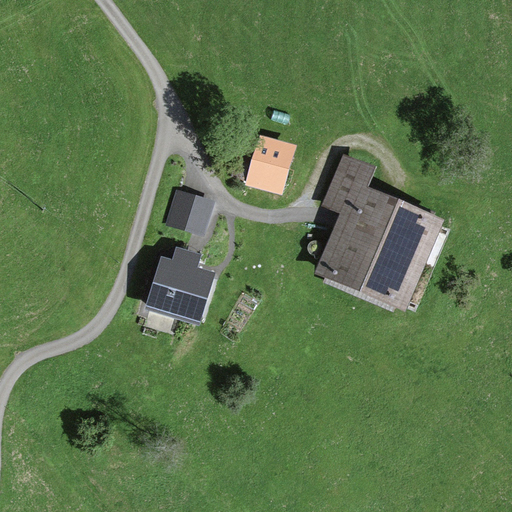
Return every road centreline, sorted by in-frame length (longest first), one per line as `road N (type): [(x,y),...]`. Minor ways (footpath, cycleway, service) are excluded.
road 1 (track): [(0,398),(17,367),(89,333),(104,316),(128,266),(176,108),(103,0)]
road 2 (track): [(322,216),(263,216),(233,206),(176,108)]
